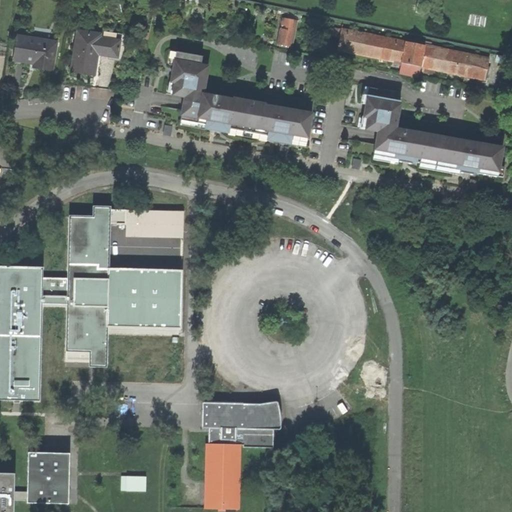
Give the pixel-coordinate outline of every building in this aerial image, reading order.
[(295,47),(296,19),(280,18),(279,46),(295,47)] [(402,63),(406,42),(342,30),(342,31),(341,36),(338,50),(402,63)] [(85,74),(94,75),(97,54),(117,57),(119,44),(99,41),(100,35),(78,32),(72,72),(85,74)] [(34,63),(34,67),(38,68),(52,70),(56,43),(19,37),(15,60),(24,61),(34,63)] [(402,63),(421,67),(425,46),(406,42),(402,63)] [(464,76),(478,78),(485,80),(487,70),(489,59),(425,46),(421,67),(464,76)] [(203,57),(176,52),(174,66),(173,69),(176,69),(175,75),(172,75),(171,83),(175,83),(173,95),(185,98),(181,121),(198,124),(198,122),(227,127),(227,129),(229,129),(261,135),(262,133),(290,139),(290,140),(307,143),(312,114),(295,110),(295,112),(265,106),(265,104),(233,98),(233,101),(203,96),(206,81),(205,81),(206,74),(207,75),(209,66),(201,65),(203,57)] [(419,78),(421,67),(402,63),(400,74),(419,78)] [(477,84),(478,78),(464,76),(463,81),(477,84)] [(361,100),(366,101),(369,87),(363,86),(361,100)] [(396,92),(369,87),(366,101),(366,104),(368,104),(367,110),(365,110),(363,117),(367,118),(365,129),(378,132),(373,155),(390,158),(391,156),(419,161),(419,163),(420,163),(453,169),(453,167),(481,172),(481,174),(497,177),(499,166),(501,159),(505,138),(488,135),(486,146),(457,141),(458,139),(425,133),(424,135),(395,130),(398,116),(397,116),(398,109),(399,109),(401,101),(394,100),(396,92)] [(221,127),(227,129),(227,127),(198,122),(198,124),(181,121),(180,125),(206,130),(206,127),(213,128),(220,130),(221,127)] [(282,139),(290,140),(290,139),(262,133),(261,135),(229,129),(228,134),(267,141),(267,138),(275,140),(282,141),(282,139)] [(412,162),(419,163),(419,161),(391,156),(390,158),(373,155),(373,159),(398,164),(398,161),(405,163),(412,164),(412,162)] [(354,158),(351,168),(359,169),(362,160),(354,158)] [(474,172),(481,174),(481,172),(453,167),(453,169),(420,163),(419,168),(459,175),(460,172),(466,173),(474,175),(474,172)] [(478,181),(470,179),(468,189),(477,190),(478,181)] [(108,327),(181,329),(182,271),(109,269),(110,224),(126,224),(126,237),(183,238),(183,212),(110,210),(110,207),(93,206),(92,216),(69,216),(67,279),(42,278),(43,268),(0,266),(0,399),(39,401),(42,306),(66,306),(65,362),(107,363),(108,327)] [(240,445),(240,447),(272,448),(273,448),(274,435),(271,434),(271,430),(277,430),(280,430),(281,428),(281,423),(280,415),(279,408),(278,404),(278,403),(276,402),(275,402),(269,403),(260,404),(250,404),(250,408),(239,408),(239,404),(202,403),(201,428),(211,428),(211,433),(208,433),(208,444),(240,445)] [(239,510),(240,447),(240,445),(208,444),(206,444),(204,509),(239,510)] [(27,501),(27,503),(68,504),(69,453),(28,453),(27,492),(27,501)] [(0,511),(13,511),(14,501),(14,492),(15,474),(0,474),(0,511)] [(121,491),(145,491),(146,477),(121,477),(121,491)] [(27,492),(14,492),(14,501),(27,501),(27,492)]
